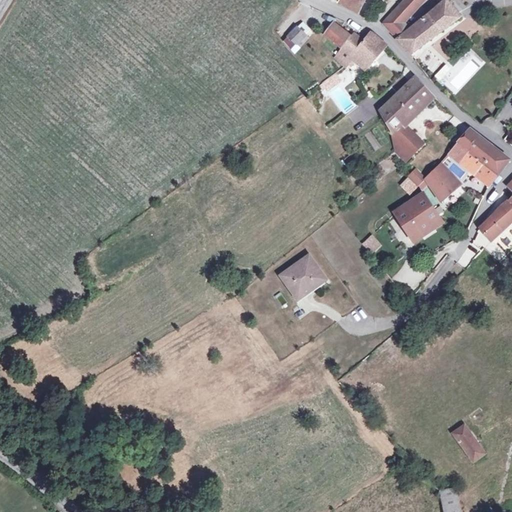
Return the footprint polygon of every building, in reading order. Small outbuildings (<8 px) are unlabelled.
[(331,0),(355,12),(360,0),(331,0)] [(398,20),(388,31),(409,54),(460,18),(445,0),(443,0),(428,15),(421,20),(419,17),(414,20),(416,24),(409,29),(401,20),(419,0),(400,0),(393,7),(389,13),(398,20)] [(282,9),(270,1),(260,17),(272,24),(282,9)] [(398,20),(389,13),(380,22),(388,31),(398,20)] [(333,22),(324,34),(329,38),(340,47),(350,35),(341,28),(333,22)] [(317,23),(312,28),(317,33),(322,28),(317,23)] [(297,26),(286,36),(297,46),(306,36),(297,26)] [(353,33),(350,36),(334,55),(345,66),(352,57),(365,68),(374,58),(371,55),(385,45),(369,32),(362,41),(353,33)] [(286,36),(283,40),(280,43),(288,52),(288,51),(293,47),(296,51),(297,51),(309,38),(306,36),(297,46),(286,36)] [(433,72),(441,62),(429,51),(420,61),(433,72)] [(443,65),(433,76),(438,81),(448,70),(443,65)] [(334,74),(327,79),(331,86),(339,80),(334,74)] [(416,79),(413,78),(379,110),(382,115),(391,132),(396,150),(413,133),(403,123),(432,95),(416,79)] [(323,82),(322,82),(326,89),(331,86),(327,79),(323,82)] [(470,129),(457,143),(497,174),(509,159),(490,146),(470,129)] [(418,138),(413,133),(396,150),(400,155),(418,138)] [(422,142),(418,138),(400,155),(404,158),(412,151),(422,142)] [(448,154),(451,157),(489,185),(497,174),(457,143),(448,154)] [(451,157),(448,154),(441,162),(445,164),(451,157)] [(439,164),(425,177),(441,201),(461,185),(439,164)] [(414,168),(407,176),(417,186),(424,178),(414,168)] [(423,193),(394,212),(410,236),(412,239),(442,221),(423,193)] [(511,197),(496,211),(479,228),(491,242),(511,220),(511,197)] [(361,243),(371,255),(382,246),(372,234),(361,243)] [(511,264),(511,256),(510,254),(501,263),(508,269),(511,264)] [(281,275),(295,295),(313,283),(316,286),(326,279),(308,255),(281,275)] [(464,426),(453,434),(473,462),(484,454),(464,426)] [(454,488),(439,492),(442,511),(459,511),(455,489),(454,488)]
